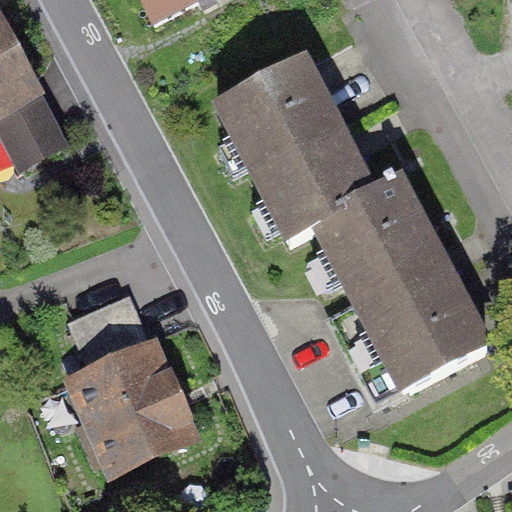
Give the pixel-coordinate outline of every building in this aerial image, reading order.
[(144,0),(159,28),(213,0),(144,0)] [(0,30),(0,129),(23,172),(65,150),(0,30)] [(305,72),(222,116),(294,250),(319,237),(376,206),(372,199),(305,72)] [(376,206),(319,237),(360,313),(336,326),(382,412),(489,356),(398,185),(372,199),(376,206)] [(95,383),(68,394),(104,481),(192,445),(136,311),(76,336),(95,383)]
